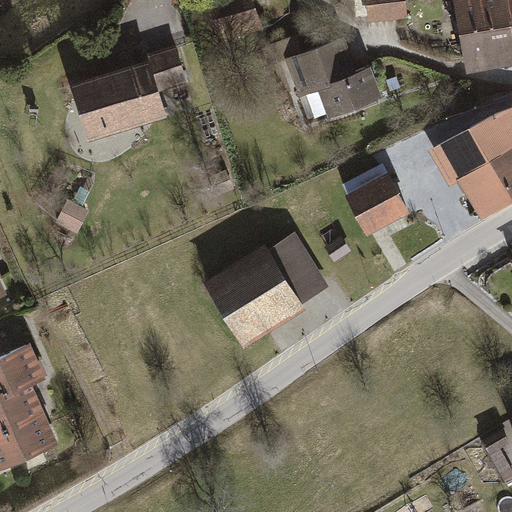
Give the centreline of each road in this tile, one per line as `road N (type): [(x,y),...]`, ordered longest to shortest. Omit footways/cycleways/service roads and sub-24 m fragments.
road 1 (tertiary): [(64,511),(152,462),(438,266)]
road 2 (residential): [(316,0),(370,38),(459,75),(511,83)]
